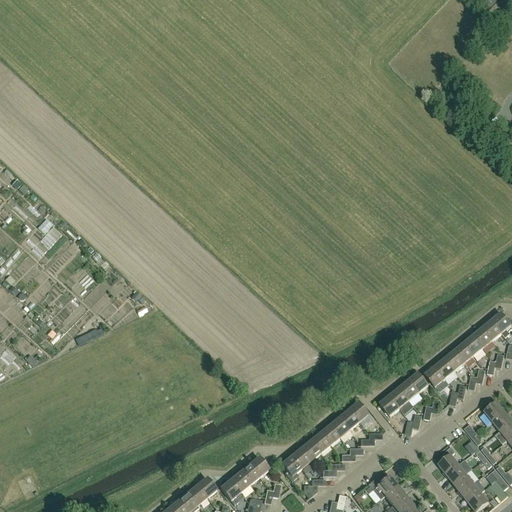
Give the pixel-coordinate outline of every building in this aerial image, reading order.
[(478,0),(491,10),(500,0),(478,0)] [(8,219),(14,214),(7,206),(1,211),(8,219)] [(69,244),(62,250),(69,257),(75,251),(69,244)] [(0,263),(0,277),(1,278),(9,270),(1,263),(0,263)] [(118,284),(113,290),(121,296),(125,289),(118,284)] [(33,303),(42,294),(36,289),(28,298),(33,303)] [(138,312),(141,318),(151,313),(148,307),(138,312)] [(502,336),(505,340),(510,336),(507,332),(511,328),(502,316),(492,324),(502,336)] [(85,329),(90,323),(86,319),(80,325),(85,329)] [(482,331),(492,343),(502,336),(492,324),(482,331)] [(38,334),(44,341),(50,336),(44,330),(38,334)] [(98,331),(78,341),(81,347),(101,337),(98,331)] [(473,339),(483,351),(492,343),(482,331),(473,339)] [(58,335),(51,344),(56,347),(62,338),(58,335)] [(464,347),(473,359),(483,351),(473,339),(464,347)] [(464,347),(454,354),(464,366),(473,359),(464,347)] [(464,366),(454,354),(445,362),(455,374),(464,366)] [(498,357),(496,364),(495,370),(502,371),(504,358),(498,357)] [(445,362),(435,370),(445,382),(455,374),(445,362)] [(490,363),(487,376),(494,377),(495,370),(496,364),(490,363)] [(445,382),(435,370),(425,378),(435,390),(445,382)] [(479,372),(477,380),(476,385),(482,386),(485,373),(479,372)] [(409,384),(419,396),(428,388),(419,376),(409,384)] [(477,380),(471,378),(469,391),(475,392),(476,385),(477,380)] [(419,396),(409,384),(399,391),(409,403),(419,396)] [(461,387),(459,395),(458,401),(464,402),(466,389),(461,387)] [(409,403),(399,391),(390,399),(400,411),(409,403)] [(450,407),(456,408),(458,401),(459,395),(452,394),(450,407)] [(400,411),(390,399),(380,407),(390,419),(400,411)] [(434,402),(433,409),(432,415),(438,416),(441,403),(434,402)] [(348,413),(358,425),(368,417),(358,405),(348,413)] [(485,415),(493,424),(505,414),(497,405),(485,415)] [(430,423),(432,415),(433,409),(427,408),(424,421),(430,423)] [(358,425),(348,413),(339,421),(349,433),(358,425)] [(511,422),(505,414),(493,424),(500,434),(511,423),(511,422)] [(416,417),(414,425),(413,430),(419,432),(422,418),(416,417)] [(349,433),(339,421),(329,428),(340,441),(349,433)] [(414,425),(408,423),(405,437),(412,438),(413,430),(414,425)] [(511,439),(511,423),(500,434),(508,443),(511,439)] [(465,431),(472,441),(478,436),(470,427),(465,431)] [(340,441),(329,428),(320,436),(330,448),(340,441)] [(330,448),(320,436),(311,444),(321,456),(330,448)] [(478,436),(472,441),(478,448),(482,445),(476,438),(478,436)] [(321,456),(311,444),(301,451),(311,464),(321,456)] [(439,468),(446,477),(459,467),(451,458),(456,454),(452,449),(441,458),(445,463),(439,468)] [(482,452),(488,459),(491,456),(485,449),(482,452)] [(311,464),(301,451),(292,459),(302,471),(311,464)] [(477,456),(483,463),(486,461),(480,453),(477,456)] [(497,463),(491,456),(488,459),(493,466),(497,463)] [(302,471),(292,459),(282,467),(287,474),(285,475),(292,484),(299,479),(296,476),(302,471)] [(249,468),(259,480),(269,472),(259,460),(249,468)] [(492,467),(486,461),(483,463),(489,471),(492,467)] [(459,467),(446,477),(454,487),(466,477),(459,467)] [(259,480),(249,468),(240,475),(250,488),(259,480)] [(497,471),(503,478),(508,474),(508,473),(506,475),(500,468),(497,471)] [(496,484),(502,479),(496,472),(492,475),(498,482),(496,483),(496,484)] [(511,486),(511,478),(508,474),(503,478),(511,487),(511,486)] [(250,488),(240,475),(230,483),(240,495),(250,488)] [(474,486),(466,477),(454,487),(461,496),(474,486)] [(385,498),(398,488),(390,478),(383,484),(379,479),(369,487),(370,489),(366,492),(369,495),(372,492),(380,502),(385,498)] [(509,488),(502,479),(496,484),(496,483),(485,492),(492,495),(494,494),(497,498),(496,499),(501,504),(508,498),(504,493),(509,488)] [(197,488),(207,500),(217,492),(207,480),(197,488)] [(240,495),(230,483),(221,491),(234,507),(239,504),(235,499),(240,495)] [(275,486),(274,493),(272,499),(279,500),(281,487),(275,486)] [(474,486),(461,496),(469,506),(481,496),(474,486)] [(207,500),(197,488),(188,496),(198,508),(207,500)] [(318,488),(312,488),(304,488),(304,494),(310,501),(318,494),(318,488)] [(393,508),(405,498),(398,488),(385,498),(393,508)] [(274,493),(267,492),(265,505),(271,507),(272,499),(274,493)] [(193,511),(198,508),(188,496),(178,504),(185,511),(193,511)] [(480,511),(489,505),(481,496),(469,506),(473,511),(480,511)] [(337,510),(343,511),(345,498),(339,497),(338,505),(337,510)] [(393,508),(396,511),(406,511),(413,507),(405,498),(393,508)] [(256,501),(254,509),(253,511),(260,511),(262,503),(256,501)] [(336,511),(337,510),(338,505),(332,503),(329,511),(336,511)]
